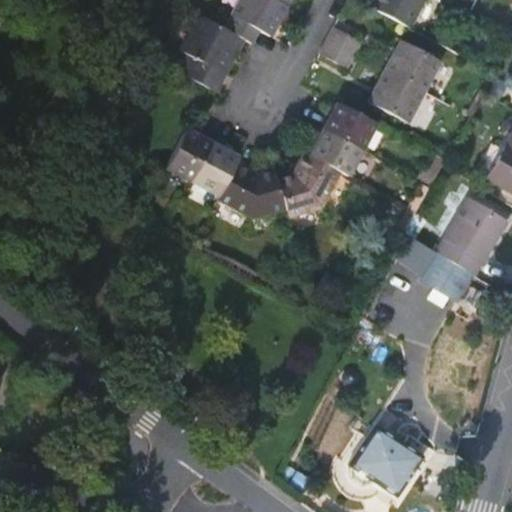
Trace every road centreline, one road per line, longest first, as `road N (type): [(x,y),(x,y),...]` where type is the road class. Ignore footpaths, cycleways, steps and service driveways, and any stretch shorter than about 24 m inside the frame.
road 1 (residential): [(170,436),(0,311)]
road 2 (residential): [(0,481),(154,500)]
road 3 (residential): [(274,511),(170,436)]
